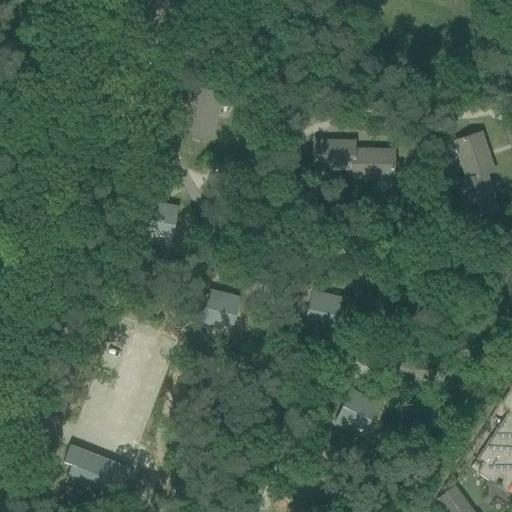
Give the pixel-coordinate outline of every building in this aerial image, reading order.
[(181,132),(210,141),(224,96),(195,87),(181,132)] [(452,142),(465,179),(494,169),(480,131),(452,142)] [(309,140),(309,172),(354,172),(355,141),(309,140)] [(351,172),(351,180),(394,181),(394,149),(355,149),(354,172),(351,172)] [(457,182),(472,222),(496,213),(483,177),(495,172),(494,169),(465,179),(457,182)] [(136,237),(149,242),(153,231),(171,237),(177,218),(146,207),(136,237)] [(300,328),(314,332),(316,323),(334,328),(342,300),(310,291),(300,328)] [(208,293),(199,328),(215,332),(217,323),(232,327),(238,301),(208,293)] [(489,482),(506,493),(511,483),(511,385),(499,404),(507,416),(476,459),(483,464),(477,474),(489,482)] [(331,425),(344,431),(348,421),(366,430),(378,403),(349,389),(331,425)] [(68,446),(62,463),(70,466),(64,481),(84,489),(91,492),(118,502),(130,470),(68,446)] [(437,498),(447,511),(470,511),(451,487),(437,498)]
